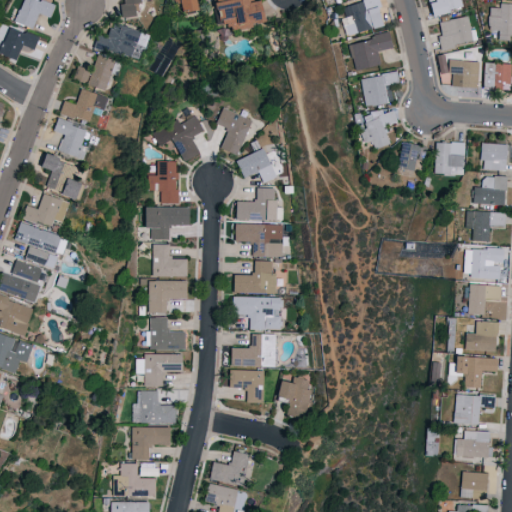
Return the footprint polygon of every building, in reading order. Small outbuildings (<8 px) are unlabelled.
[(9,19),(30,28),(37,12),(48,17),(52,5),(39,0),(22,0),(18,9),(14,7),(9,19)] [(121,0),(122,2),(117,3),(119,16),(141,12),(139,0),(121,0)] [(197,8),(195,0),(177,0),(180,11),(197,8)] [(210,0),(212,8),(215,7),(220,31),(249,25),(249,23),(262,21),(257,0),(210,0)] [(381,24),(376,5),(379,4),(377,0),(358,0),(341,5),(347,25),(345,26),(347,35),(381,24)] [(425,0),(429,14),(461,7),(459,0),(425,0)] [(511,2),(497,2),(497,7),(487,6),(486,31),(495,31),(495,37),(511,37),(511,2)] [(136,31),(109,22),(104,36),(95,33),(91,45),(127,58),(136,31)] [(0,52),(15,59),(21,44),(32,49),(37,37),(8,26),(4,37),(0,35),(0,52)] [(347,42),(353,69),(379,63),(376,50),(391,46),(388,32),(347,42)] [(115,74),(118,60),(93,55),(86,86),(103,89),(107,72),(115,74)] [(447,86),(476,87),(477,60),(448,59),(447,86)] [(481,87),(508,88),(509,63),(482,62),(481,87)] [(84,82),(88,69),(75,65),(71,78),(84,82)] [(386,103),(383,84),(397,82),(396,72),(359,76),(363,105),(386,103)] [(87,121),(90,112),(99,115),(105,96),(78,88),(73,103),(61,99),(57,112),(87,121)] [(217,147),(234,155),(249,119),(220,106),(213,122),(226,128),(217,147)] [(373,148),(388,142),(383,126),(396,121),(391,109),(381,113),(379,108),(361,114),(364,125),(358,128),(363,143),(370,141),(373,148)] [(175,118),(150,131),(157,145),(170,139),(181,161),(197,152),(189,136),(201,130),(194,115),(178,123),(175,118)] [(83,127),(54,119),(50,130),(61,133),(56,151),(81,158),(84,146),(78,144),(83,127)] [(411,170),(416,154),(423,156),(425,147),(401,140),(394,166),(411,170)] [(433,141),(432,173),(462,174),(463,142),(433,141)] [(479,169),(504,170),(505,143),(480,142),(479,169)] [(256,171),(260,182),(273,177),(263,148),(233,158),(240,176),(256,171)] [(72,164),(40,153),(36,166),(49,170),(43,187),(70,197),(75,182),(67,179),(72,164)] [(176,160),(156,160),(156,174),(147,174),(146,189),(158,190),(158,201),(175,202),(176,160)] [(480,186),(472,186),(471,202),(503,204),(504,176),(480,175),(480,186)] [(274,187),(254,187),(254,201),(233,200),(232,218),(281,219),(282,206),(273,206),(274,187)] [(59,221),(66,201),(40,193),(35,208),(23,204),(19,217),(48,226),(51,219),(59,221)] [(187,206),(142,205),(141,226),(149,227),(149,238),(167,239),(167,224),(187,224),(187,206)] [(487,240),(488,225),(502,225),(503,211),(464,210),(463,226),(471,226),(470,240),(487,240)] [(11,239),(58,254),(63,237),(16,222),(11,239)] [(250,255),(280,256),(281,223),(232,222),(232,240),(251,241),(250,255)] [(167,243),(151,243),(151,259),(150,259),(150,275),(185,275),(185,257),(167,257),(167,243)] [(22,257),(40,264),(45,252),(26,245),(22,257)] [(463,247),(461,275),(496,277),(497,263),(500,263),(501,249),(463,247)] [(231,273),(230,292),(273,292),(273,271),(270,271),(270,260),(252,260),(251,274),(231,273)] [(38,267),(12,261),(9,274),(35,280),(38,267)] [(24,294),(29,295),(32,280),(0,272),(0,292),(24,297),(24,294)] [(185,280),(148,279),(148,312),(165,312),(165,298),(185,298),(185,280)] [(499,284),(467,283),(465,313),(482,313),(483,298),(498,298),(499,284)] [(0,327),(21,335),(30,306),(0,296),(0,327)] [(247,329),(279,329),(279,296),(230,296),(230,314),(247,315),(247,329)] [(147,349),(184,348),(183,330),(166,331),(165,316),(148,316),(149,330),(147,330),(147,349)] [(463,332),(462,349),(494,351),(495,321),(473,320),(473,332),(463,332)] [(0,367),(13,372),(17,359),(24,361),(30,343),(0,333),(0,367)] [(272,366),(273,333),(248,333),(248,347),(228,347),(227,364),(272,366)] [(180,371),(180,353),(143,353),(143,358),(135,358),(134,373),(142,373),(142,385),(161,385),(161,370),(180,371)] [(464,356),(453,354),(450,370),(461,372),(464,356)] [(463,386),(478,387),(479,370),(494,371),(494,357),(464,356),(463,386)] [(262,370),(227,369),(227,387),(244,387),(244,401),(261,401),(262,370)] [(307,379),(291,376),(290,382),(276,380),(273,396),(287,399),(284,415),(304,418),(309,388),(305,388),(307,379)] [(157,390),(138,389),(137,422),(173,423),(174,404),(156,404),(157,390)] [(492,407),(492,395),(452,393),(451,422),(476,423),(477,406),(492,407)] [(167,444),(167,426),(130,426),(130,458),(147,459),(147,443),(167,444)] [(487,430),(462,429),(461,438),(452,438),(452,455),(486,456),(487,430)] [(246,453),(229,450),(228,464),(209,461),(207,479),(242,484),(246,453)] [(152,496),(152,478),(135,477),(135,463),(118,463),(118,474),(111,474),(110,495),(152,496)] [(485,497),(485,471),(459,471),(459,497),(485,497)] [(230,511),(234,487),(204,483),(202,502),(217,504),(215,511),(230,511)] [(145,511),(146,501),(109,501),(109,511),(100,511),(145,511)] [(445,511),(486,511),(486,504),(455,503),(454,510),(446,510),(445,511)]
